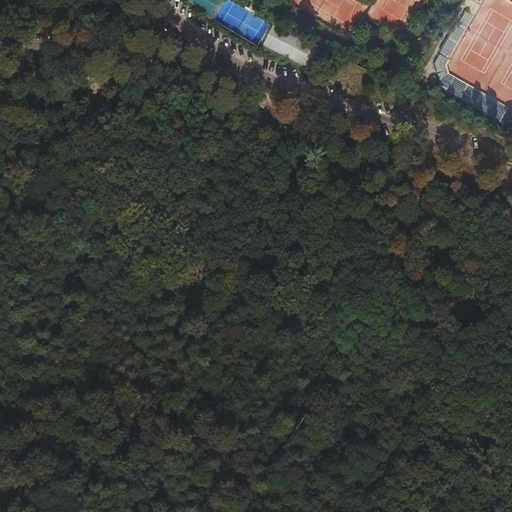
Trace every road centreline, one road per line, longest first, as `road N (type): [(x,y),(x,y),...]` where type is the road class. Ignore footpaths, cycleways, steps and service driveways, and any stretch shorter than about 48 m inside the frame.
road 1 (unclassified): [(274,80),(0,43)]
road 2 (unclassified): [(511,174),(274,80)]
road 3 (unclassified): [(274,80),(220,52),(156,0)]
